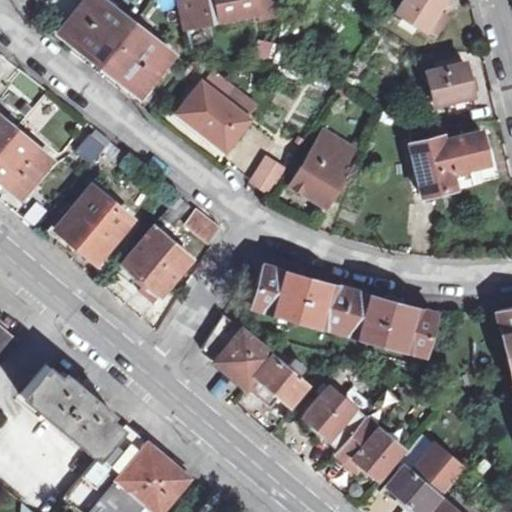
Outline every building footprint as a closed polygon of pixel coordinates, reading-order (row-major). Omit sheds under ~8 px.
[(131,22),(102,0),(84,0),(61,33),(101,63),(131,22)] [(214,22),(209,0),(177,0),(182,28),(214,22)] [(215,0),(209,0),(214,22),(221,21),(215,0)] [(215,0),(221,21),(273,10),(270,0),(215,0)] [(402,0),(398,8),(424,24),(435,5),(438,0),(402,0)] [(449,13),(435,5),(424,24),(437,33),(449,13)] [(171,53),(131,22),(101,63),(141,93),(171,53)] [(271,49),(261,47),(259,58),(269,60),(271,49)] [(464,67),(462,60),(427,68),(434,100),(470,92),(468,85),(472,83),(469,67),(464,67)] [(248,119),(203,82),(178,112),(223,148),(248,119)] [(53,159),(0,115),(0,176),(24,196),(53,159)] [(338,140),(321,130),(286,185),(302,196),(305,192),(326,205),(343,180),(339,172),(350,156),(334,145),(338,140)] [(442,136),(408,145),(423,197),(498,177),(487,137),(480,138),(479,133),(443,142),(442,136)] [(109,146),(95,135),(79,155),(92,166),(109,146)] [(354,150),(338,140),(334,145),(350,156),(354,150)] [(112,143),(109,146),(92,166),(101,174),(116,155),(126,163),(131,158),(112,143)] [(280,170),(264,160),(249,183),(265,192),(280,170)] [(130,221),(91,188),(72,209),(69,207),(48,233),(71,253),(76,246),(95,263),(130,221)] [(219,231),(196,214),(186,227),(207,245),(219,231)] [(190,261),(152,228),(122,263),(162,296),(190,261)] [(162,296),(122,263),(112,274),(153,307),(162,296)] [(290,274),(262,267),(252,307),(425,353),(434,309),(392,300),(394,295),(380,292),(378,297),(303,278),(302,273),(292,271),(290,274)] [(511,300),(493,304),(511,384),(511,300)] [(310,381),(271,346),(242,320),(239,322),(225,309),(204,343),(214,353),(211,357),(247,387),(249,385),(268,401),(277,392),(291,403),(310,381)] [(0,358),(15,340),(0,327),(0,358)] [(120,426),(44,364),(20,393),(94,457),(120,426)] [(329,437),(357,402),(328,377),(299,412),(329,437)] [(377,477),(406,443),(366,409),(333,450),(356,470),(361,464),(377,477)] [(100,460),(67,498),(82,511),(121,511),(135,495),(144,501),(154,511),(159,511),(192,471),(150,437),(118,477),(100,460)] [(419,511),(424,511),(441,491),(402,457),(381,481),(419,511)] [(467,511),(441,491),(424,511),(467,511)] [(134,511),(144,501),(135,495),(121,511),(134,511)]
